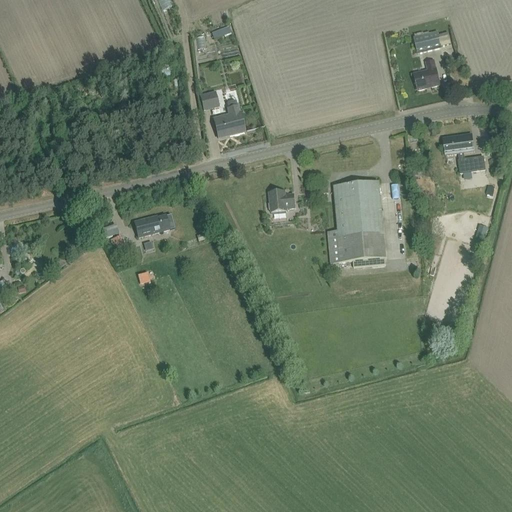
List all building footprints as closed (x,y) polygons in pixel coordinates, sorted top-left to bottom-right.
[(158,0),(165,18),(178,14),(172,0),(158,0)] [(229,27),(220,30),(222,37),(231,34),(229,27)] [(440,49),(440,47),(441,47),(442,47),(451,45),(449,40),(450,39),(449,34),(439,36),(438,32),(436,32),(429,34),(428,32),(414,35),(415,38),(413,38),(417,55),(440,49)] [(199,39),(200,52),(208,52),(208,39),(199,39)] [(440,87),(438,77),(434,61),(426,63),(428,72),(414,75),(417,92),(440,87)] [(219,107),(215,92),(199,96),(203,111),(219,107)] [(227,109),(228,116),(214,119),(218,139),(245,132),(238,106),(237,106),(236,102),(234,102),(234,101),(228,102),(228,104),(226,104),(228,108),(227,109)] [(474,153),(473,146),(471,136),(443,140),(445,150),(445,156),(458,154),(461,176),(486,173),(485,159),(465,161),(464,155),(474,153)] [(334,188),(335,198),(338,232),(328,233),(331,265),(346,264),(346,270),(386,266),(385,260),(386,260),(380,194),(379,184),(334,188)] [(488,187),(486,194),(493,196),(495,188),(488,187)] [(285,192),(281,193),(269,194),(270,204),(270,205),(269,205),(269,211),(271,211),(271,214),(287,213),(287,211),(296,210),(294,196),(285,197),(285,192)] [(429,200),(423,203),(426,209),(432,205),(429,200)] [(174,230),(171,216),(151,221),(151,219),(134,223),(137,233),(138,239),(148,236),(174,230)] [(476,245),(482,246),(487,228),(481,227),(476,245)] [(199,243),(208,240),(206,233),(197,236),(199,243)] [(114,252),(124,248),(120,237),(110,240),(114,252)] [(147,247),(149,257),(158,255),(156,245),(147,247)] [(404,253),(404,261),(402,261),(402,264),(391,263),(391,272),(407,272),(408,253),(404,253)] [(44,273),(39,277),(43,283),(48,279),(44,273)] [(147,273),(137,276),(140,285),(150,282),(147,273)]
